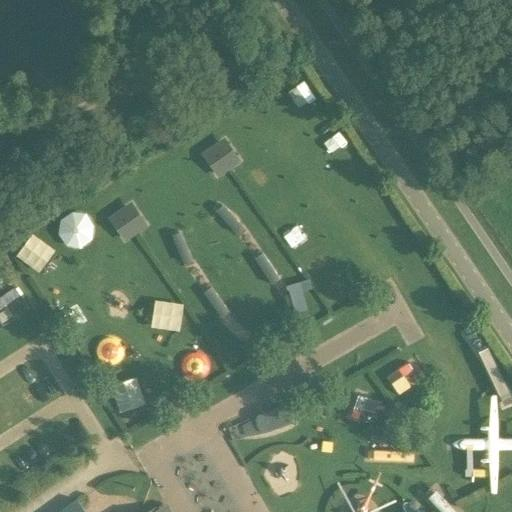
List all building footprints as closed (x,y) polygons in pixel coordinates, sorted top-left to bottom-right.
[(224,138),(201,154),(218,177),(229,169),(241,161),(224,138)] [(130,203),(108,219),(124,242),(136,234),(147,226),(130,203)] [(222,204),(215,212),(240,235),(247,228),(222,204)] [(36,273),(53,251),(29,232),(12,254),(36,273)] [(183,232),(174,235),(185,267),(194,264),(183,232)] [(260,251),(252,257),(271,285),(279,279),(260,251)] [(309,279),(286,286),(294,314),(307,310),(302,291),(312,289),(309,279)] [(209,286),(201,291),(221,319),(229,314),(209,286)] [(0,321),(13,316),(7,302),(18,296),(15,289),(0,295),(0,321)] [(183,304),(154,300),(151,327),(179,331),(183,304)] [(485,345),(476,350),(499,400),(509,396),(485,345)] [(409,362),(386,376),(398,394),(411,386),(403,375),(413,368),(409,362)] [(317,375),(294,388),(308,413),(311,411),(328,401),(331,399),(317,375)] [(138,379),(110,388),(119,414),(146,405),(138,379)] [(379,401),(358,393),(349,417),(353,420),(358,420),(362,409),(374,413),(379,401)] [(488,394),(485,437),(485,449),(488,492),(494,492),(495,449),(495,437),(493,393),(488,394)] [(229,427),(233,438),(243,436),(263,433),(283,426),(291,423),(285,405),(278,407),(257,414),(240,423),(229,427)] [(511,437),(495,437),(485,437),(461,437),(451,441),(450,442),(451,444),(461,449),(485,449),(495,449),(511,448),(511,437)] [(414,450),(373,449),(373,450),(368,450),(366,451),(366,457),(367,458),(373,458),(372,460),(414,460),(414,450)] [(367,511),(368,511),(366,511),(381,470),(379,469),(357,508),(355,507),(352,511),(367,511)] [(458,511),(436,489),(428,497),(442,511),(458,511)] [(84,511),(77,500),(59,511),(84,511)]
